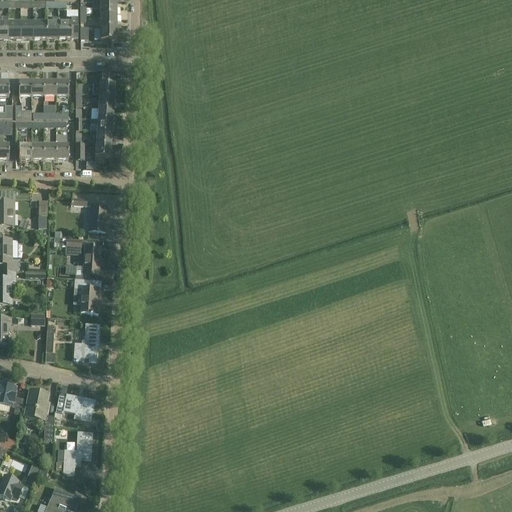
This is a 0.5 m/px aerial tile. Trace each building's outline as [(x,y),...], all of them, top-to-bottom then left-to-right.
[(100,4),(100,16),(116,16),(116,4),(100,4)] [(100,16),(100,29),(116,29),(116,16),(100,16)] [(46,25),(46,42),(58,42),(58,25),(58,19),(52,19),(52,25),(46,25)] [(71,42),(71,41),(78,41),(78,20),(67,20),(67,25),(58,25),(58,42),(71,42)] [(21,25),(8,25),(8,42),(21,42),(21,25)] [(33,25),(21,25),(21,42),(33,42),(33,25)] [(46,25),(33,25),(33,42),(46,42),(46,25)] [(80,42),(88,42),(88,30),(80,29),(80,42)] [(116,29),(100,29),(101,43),(116,42),(116,29)] [(99,97),(114,98),(114,86),(112,86),(112,77),(100,76),(100,85),(92,85),(92,97),(99,97)] [(0,99),(9,99),(8,84),(0,84),(0,99)] [(19,99),(31,99),(31,84),(19,84),(19,99)] [(43,99),(43,84),(31,84),(31,99),(43,99)] [(55,99),(55,84),(43,84),(43,99),(55,99)] [(55,99),(68,99),(68,84),(55,84),(55,99)] [(99,97),(98,110),(113,110),(114,98),(99,97)] [(4,115),(0,114),(0,121),(12,121),(12,108),(4,108),(4,115)] [(22,108),(15,108),(15,121),(31,121),(31,112),(22,112),(22,108)] [(98,110),(98,121),(112,122),(113,110),(98,110)] [(97,134),(111,135),(112,122),(98,121),(90,121),(89,126),(97,127),(97,134)] [(97,139),(96,146),(111,147),(111,135),(97,134),(89,133),(89,138),(97,139)] [(84,146),(82,146),(82,145),(76,145),(76,161),(84,161),(84,146)] [(110,160),(111,147),(96,146),(95,163),(101,164),(102,160),(110,160)] [(0,147),(0,162),(8,162),(9,148),(0,147)] [(19,162),(31,162),(31,148),(19,147),(19,162)] [(31,162),(44,162),(44,148),(31,148),(31,162)] [(44,162),(56,162),(56,148),(44,148),(44,162)] [(56,148),(56,162),(68,162),(68,148),(56,148)] [(86,209),(87,201),(72,200),(71,208),(86,209)] [(0,228),(13,229),(13,204),(0,203),(0,228)] [(46,203),(38,203),(38,231),(46,231),(46,203)] [(105,235),(107,210),(90,209),(88,234),(105,235)] [(81,250),(81,242),(66,241),(65,249),(81,250)] [(0,273),(15,273),(15,264),(12,264),(11,242),(0,242),(0,273)] [(76,268),(75,283),(82,283),(83,277),(99,279),(101,250),(85,249),(83,269),(76,268)] [(15,273),(0,273),(0,307),(12,307),(12,284),(15,284),(15,273)] [(102,292),(90,291),(90,284),(82,283),(75,283),(74,283),(73,290),(82,291),(80,315),(98,316),(99,302),(101,302),(102,292)] [(44,328),(44,316),(31,315),(30,328),(44,328)] [(74,363),(84,364),(84,361),(88,361),(88,364),(96,365),(97,347),(98,347),(100,328),(86,327),(85,343),(82,343),(82,347),(75,346),(74,363)] [(53,334),(46,333),(44,356),(52,356),(53,334)] [(0,406),(12,409),(13,404),(16,405),(13,415),(19,416),(22,401),(14,399),(17,390),(0,386),(0,406)] [(45,422),(44,426),(43,444),(52,445),(54,427),(54,419),(47,417),(48,409),(46,408),(48,396),(30,392),(25,418),(45,422)] [(66,397),(65,400),(58,398),(55,415),(62,416),(62,414),(74,416),(73,421),(79,422),(80,417),(91,419),(94,404),(77,400),(77,399),(66,397)] [(64,453),(63,465),(52,464),(51,474),(55,475),(55,473),(62,473),(62,475),(67,477),(74,477),(74,467),(80,468),(80,462),(91,463),(93,436),(77,435),(76,454),(64,453)] [(3,451),(6,452),(13,455),(15,442),(7,440),(7,442),(5,442),(4,444),(0,443),(0,449),(3,450),(3,451)] [(41,469),(38,475),(46,478),(48,472),(41,469)] [(23,488),(17,485),(18,483),(4,478),(0,486),(0,499),(4,501),(6,497),(11,500),(17,502),(23,488)] [(27,478),(23,488),(31,491),(35,481),(27,478)] [(66,511),(74,511),(81,497),(74,495),(73,498),(54,491),(45,511),(64,511),(65,511),(66,511)]
